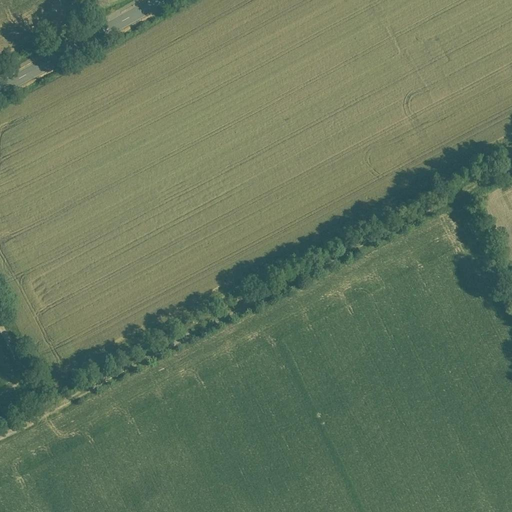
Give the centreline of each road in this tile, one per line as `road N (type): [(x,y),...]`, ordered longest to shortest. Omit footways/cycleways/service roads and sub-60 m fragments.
road 1 (track): [(511,164),(0,436)]
road 2 (secondary): [(0,92),(168,0)]
